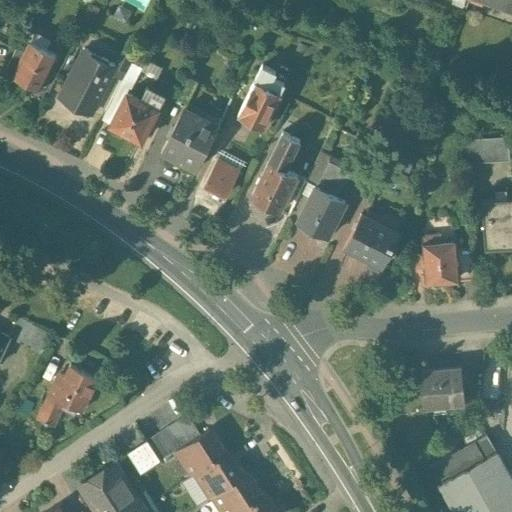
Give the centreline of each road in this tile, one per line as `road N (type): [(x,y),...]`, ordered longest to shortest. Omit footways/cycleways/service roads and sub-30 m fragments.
road 1 (secondary): [(0,156),(180,266),(259,338)]
road 2 (residential): [(0,505),(259,338)]
road 3 (residential): [(511,318),(259,338)]
road 4 (secondary): [(259,338),(370,511)]
